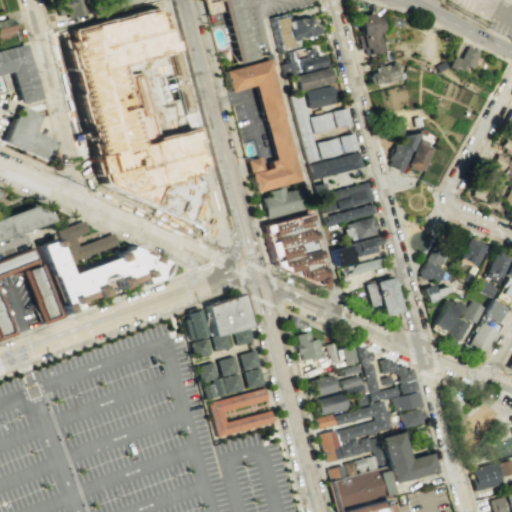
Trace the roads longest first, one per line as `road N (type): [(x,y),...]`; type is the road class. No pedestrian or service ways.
road 1 (residential): [(421,351),(329,0)]
road 2 (residential): [(511,388),(257,279)]
road 3 (residential): [(230,265),(196,287),(0,364)]
road 4 (tertiary): [(257,279),(320,511)]
road 5 (tertiary): [(182,0),(240,216)]
road 6 (residential): [(83,200),(30,0)]
road 7 (residential): [(160,238),(0,159)]
road 8 (residential): [(421,351),(464,511)]
road 9 (residential): [(448,201),(511,76)]
road 10 (tertiary): [(511,49),(400,0)]
